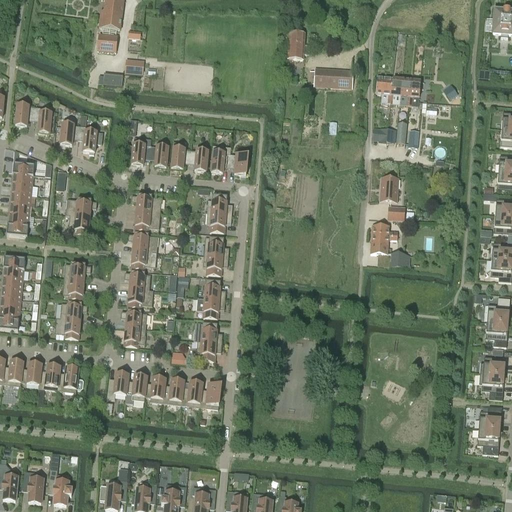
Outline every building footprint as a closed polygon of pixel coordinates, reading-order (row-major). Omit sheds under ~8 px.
[(105,0),(104,11),(102,11),(102,13),(101,13),(99,29),(102,30),(101,37),(113,38),(114,31),(120,32),(124,0),(105,0)] [(493,27),(492,36),(501,37),(501,40),(508,40),(508,37),(511,37),(511,13),(510,13),(510,11),(503,11),(503,13),(494,12),(494,21),(494,27),(493,27)] [(289,36),(288,62),(303,63),(303,57),(306,57),(309,57),(309,49),(307,48),(304,48),(304,37),(289,36)] [(98,37),(96,55),(116,56),(117,39),(113,38),(101,37),(98,37)] [(143,77),(144,64),(137,63),(131,62),(130,71),(126,71),(125,76),(143,77)] [(315,71),(314,89),(353,91),(354,73),(315,71)] [(490,77),(491,74),(479,73),(478,82),(490,83),(490,77)] [(104,77),(103,87),(122,89),(123,78),(104,77)] [(392,107),(394,81),(379,80),(377,97),(378,97),(378,96),(383,97),(382,106),(392,107)] [(403,82),(394,81),(392,107),(396,108),(396,105),(401,106),(403,82)] [(403,82),(401,106),(403,106),(403,108),(410,109),(412,83),(403,82)] [(412,83),(410,109),(418,110),(419,100),(421,100),(422,84),(412,83)] [(446,98),(449,103),(457,97),(453,92),(446,98)] [(33,124),(35,110),(29,110),(17,108),(15,129),(27,130),(27,124),(33,124)] [(54,137),(56,117),(40,116),(41,111),(35,110),(33,124),(39,125),(38,136),(50,137),(50,136),(54,137)] [(511,115),(503,115),(501,132),(511,133),(511,115)] [(405,147),(407,126),(397,125),(396,146),(405,147)] [(62,127),(60,147),(72,149),(72,142),(78,143),(80,129),(74,129),(62,127)] [(80,129),(78,143),(84,144),(83,155),(89,155),(89,158),(94,158),(94,156),(95,156),(95,147),(102,148),(103,136),(97,136),(86,135),(86,130),(83,130),(80,129)] [(388,144),(389,131),(373,130),(372,144),(388,144)] [(511,133),(501,132),(500,149),(511,150),(511,133)] [(409,133),(408,151),(417,151),(419,134),(409,133)] [(151,150),(149,163),(155,164),(155,170),(166,171),(168,151),(169,146),(157,144),(156,150),(151,150)] [(189,167),(191,154),(185,153),(184,153),(185,147),(174,146),(171,172),(183,173),(183,167),(189,167)] [(149,163),(151,150),(145,149),(133,148),(133,149),(130,149),(129,158),(132,159),(131,168),(143,169),(144,163),(149,163)] [(229,171),(230,158),(231,151),(213,149),(212,156),(213,156),(211,176),(223,177),(223,171),(229,171)] [(196,154),(191,154),(189,167),(195,168),(194,174),(206,175),(208,155),(196,154)] [(236,158),(230,158),(229,171),(235,172),(234,178),(246,179),(248,159),(236,158)] [(498,176),(511,177),(511,159),(499,159),(498,176)] [(14,166),(13,177),(33,179),(34,168),(14,166)] [(57,175),(56,186),(64,186),(65,175),(57,175)] [(511,177),(498,176),(497,193),(511,194),(511,177)] [(33,179),(13,177),(12,187),(32,189),(33,179)] [(381,180),(379,205),(397,207),(398,182),(381,180)] [(32,189),(12,187),(11,197),(31,199),(32,189)] [(31,199),(11,197),(10,207),(30,209),(31,199)] [(208,204),(207,216),(232,218),(232,209),(226,208),(227,199),(212,198),(212,204),(208,204)] [(136,215),(160,217),(162,202),(132,199),(131,206),(137,206),(136,215)] [(495,219),(511,220),(511,203),(496,202),(495,219)] [(70,219),(90,220),(90,212),(96,212),(97,205),(67,203),(65,219),(70,219)] [(30,209),(10,207),(9,217),(29,220),(30,209)] [(388,209),(387,223),(404,224),(405,210),(388,209)] [(160,217),(136,215),(135,233),(149,235),(149,231),(159,232),(160,217)] [(232,218),(207,216),(206,227),(210,228),(209,235),(224,236),(225,227),(231,228),(232,218)] [(29,220),(9,217),(8,228),(28,230),(29,220)] [(70,219),(68,234),(74,234),(74,237),(88,239),(90,220),(70,219)] [(511,220),(495,219),(493,237),(511,238),(511,220)] [(28,230),(8,228),(7,238),(27,240),(28,230)] [(389,259),(389,257),(389,243),(398,244),(399,235),(390,235),(391,229),(372,228),(371,258),(384,259),(389,259)] [(153,255),(153,256),(157,256),(158,240),(128,238),(128,244),(134,245),(133,254),(153,255)] [(204,259),(228,261),(229,251),(223,251),(224,242),(205,241),(204,259)] [(511,247),(493,246),(491,263),(511,265),(511,258),(511,247)] [(133,254),(131,272),(145,273),(145,270),(155,271),(157,256),(153,256),(153,255),(133,254)] [(389,259),(384,259),(383,270),(389,271),(409,271),(410,258),(389,257),(389,259)] [(228,261),(204,259),(203,270),(207,270),(206,278),(221,279),(221,270),(227,271),(228,261)] [(3,271),(24,273),(25,262),(4,260),(3,271)] [(511,265),(491,263),(490,280),(498,281),(498,285),(511,286),(511,276),(511,271),(511,272),(511,265)] [(64,283),(84,285),(84,276),(90,277),(91,270),(65,268),(64,283)] [(24,273),(3,271),(2,281),(23,283),(24,273)] [(149,294),(151,279),(125,276),(124,283),(130,284),(129,292),(149,294)] [(179,279),(178,289),(188,290),(189,280),(179,279)] [(23,283),(2,281),(1,291),(22,293),(23,283)] [(84,285),(64,283),(62,299),(68,299),(68,302),(82,303),(84,285)] [(206,284),(204,302),(225,304),(226,294),(220,294),(220,285),(206,284)] [(1,291),(0,301),(21,303),(22,293),(1,291)] [(149,294),(129,292),(127,311),(141,312),(142,309),(152,310),(153,294),(149,294)] [(21,303),(0,301),(0,304),(0,311),(20,313),(21,303)] [(488,308),(487,325),(507,327),(507,319),(509,320),(510,302),(498,301),(497,309),(488,308)] [(197,302),(196,314),(203,315),(203,321),(218,322),(218,313),(224,313),(225,304),(204,302),(197,302)] [(62,307),(60,322),(80,324),(81,315),(87,316),(87,309),(62,307)] [(0,311),(0,321),(19,324),(23,324),(24,314),(20,313),(0,311)] [(126,331),(146,333),(147,317),(121,315),(120,322),(126,322),(126,331)] [(19,324),(0,321),(0,332),(18,334),(19,324)] [(60,322),(56,322),(55,337),(65,338),(64,341),(78,342),(80,324),(60,322)] [(487,325),(485,342),(494,343),(494,350),(506,351),(507,344),(508,334),(506,334),(507,327),(487,325)] [(193,345),(197,345),(222,347),(222,337),(216,337),(217,328),(195,326),(193,345)] [(146,333),(126,331),(124,349),(138,351),(138,348),(144,348),(146,333)] [(222,347),(197,345),(196,356),(200,356),(200,364),(214,365),(215,356),(221,356),(222,347)] [(172,355),(171,366),(185,367),(186,362),(182,356),(172,355)] [(480,377),(503,379),(503,371),(505,371),(505,362),(484,360),(483,366),(481,366),(480,377)] [(4,364),(2,388),(2,387),(8,388),(20,390),(21,386),(22,372),(23,372),(23,366),(10,364),(10,371),(4,370),(5,364),(4,364)] [(28,373),(23,372),(22,372),(21,386),(27,386),(27,387),(39,388),(41,374),(42,368),(29,367),(28,373)] [(39,388),(38,392),(39,392),(37,410),(42,410),(44,392),(45,393),(57,394),(59,376),(60,370),(47,369),(47,375),(41,374),(39,388)] [(59,376),(57,394),(63,395),(76,396),(76,392),(81,392),(83,391),(83,384),(82,382),(78,382),(79,372),(66,371),(65,377),(59,376)] [(126,398),(128,384),(129,378),(116,377),(115,383),(109,382),(106,402),(115,403),(115,397),(126,398)] [(503,379),(480,377),(479,388),(482,388),(481,394),(489,395),(494,395),(503,396),(504,386),(502,386),(503,379)] [(144,404),(145,400),(144,400),(146,387),(147,380),(134,379),(134,385),(128,384),(126,398),(125,406),(133,407),(133,403),(144,404)] [(152,387),(146,387),(144,400),(145,400),(150,401),(150,405),(162,407),(164,389),(165,389),(166,383),(153,381),(152,387)] [(164,389),(162,407),(163,407),(163,406),(168,407),(181,409),(183,391),(184,385),(171,383),(170,389),(165,389),(164,389)] [(189,392),(183,391),(181,409),(187,409),(199,411),(201,393),(202,393),(202,387),(190,385),(189,392)] [(207,394),(202,393),(201,393),(199,411),(200,411),(205,411),(205,412),(218,413),(221,389),(208,388),(207,394)] [(494,395),(493,403),(502,404),(503,396),(494,395)] [(480,414),(478,432),(499,433),(499,426),(501,426),(502,411),(488,410),(488,415),(480,414)] [(499,433),(478,432),(477,449),(483,449),(482,458),(498,459),(499,441),(498,441),(499,433)] [(18,480),(17,480),(18,475),(17,474),(10,473),(6,467),(1,466),(0,466),(0,485),(3,486),(2,493),(4,493),(3,503),(15,504),(18,480)] [(50,477),(48,491),(49,491),(54,491),(53,498),(55,498),(54,508),(66,509),(67,499),(71,499),(72,493),(68,492),(69,485),(66,485),(67,479),(57,478),(57,472),(50,472),(50,477)] [(24,475),(23,488),(24,489),(24,488),(29,489),(28,495),(29,495),(28,506),(41,507),(43,483),(41,483),(42,477),(24,475)] [(101,490),(100,504),(106,504),(105,511),(117,511),(119,504),(120,504),(121,498),(126,498),(128,485),(120,484),(119,490),(107,489),(107,490),(101,490)] [(132,499),(132,507),(135,507),(134,511),(147,511),(148,507),(149,507),(150,500),(155,501),(156,501),(157,488),(140,486),(139,492),(137,492),(136,499),(132,499)] [(162,501),(161,508),(165,508),(164,511),(177,511),(178,510),(179,510),(180,503),(185,504),(186,490),(179,490),(167,488),(166,494),(166,502),(162,501)] [(193,491),(192,498),(196,499),(194,511),(208,511),(209,506),(214,506),(214,507),(215,507),(216,493),(204,492),(193,491)] [(228,494),(226,508),(227,508),(232,508),(231,511),(245,511),(247,502),(235,501),(235,495),(228,494)] [(253,497),(252,510),(257,510),(257,511),(271,511),(272,505),(270,504),(270,498),(253,497)] [(279,499),(277,511),(297,511),(298,507),(286,506),(286,500),(279,499)]
